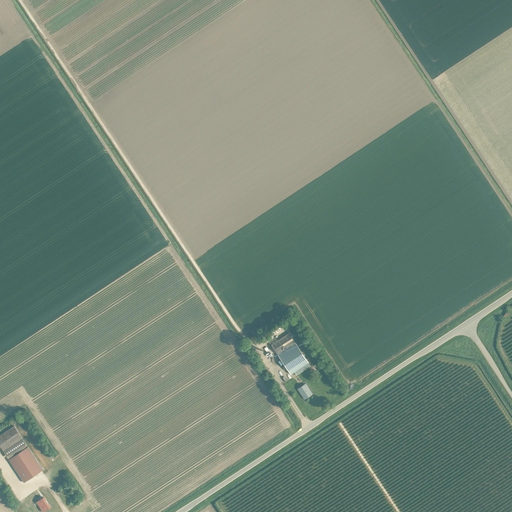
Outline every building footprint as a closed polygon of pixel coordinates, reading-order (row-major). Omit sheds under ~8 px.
[(288,333),(271,345),(277,354),(295,343),(288,333)] [(295,343),(277,354),(290,374),(294,372),(308,363),(295,343)] [(294,372),(297,376),(311,367),(308,363),(294,372)] [(304,399),(312,394),(305,384),(297,389),(304,399)] [(0,446),(3,451),(22,439),(14,426),(0,435),(0,446)] [(22,439),(3,451),(8,458),(27,446),(22,439)] [(43,470),(28,447),(8,460),(24,483),(43,470)] [(43,511),(50,507),(44,497),(36,502),(43,511)]
